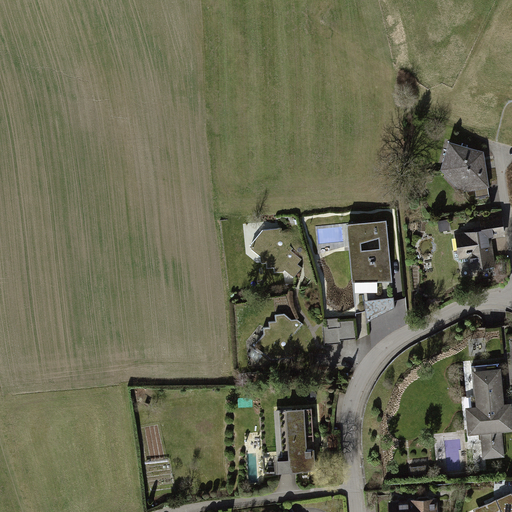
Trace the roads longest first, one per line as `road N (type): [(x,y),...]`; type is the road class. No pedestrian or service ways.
road 1 (residential): [(511,298),(477,300),(426,325),(368,369),(353,403),(355,486)]
road 2 (residential): [(177,511),(355,486)]
